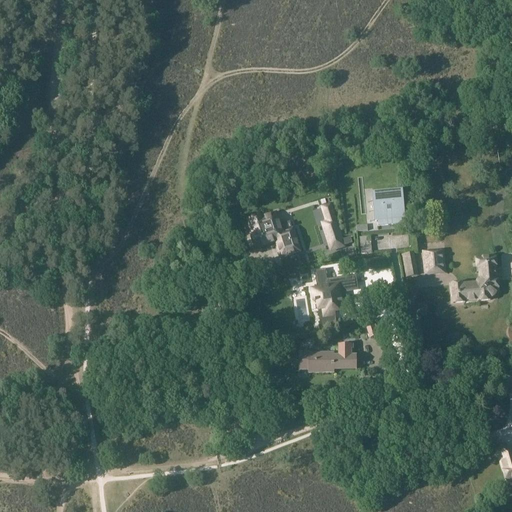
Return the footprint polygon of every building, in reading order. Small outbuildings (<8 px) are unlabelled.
[(402,192),(371,195),(374,223),(378,222),(378,227),(402,225),(401,221),(405,220),(402,192)] [(264,214),(246,220),(250,233),(249,234),(255,251),(269,247),(269,248),(274,246),(279,261),(302,253),(294,227),(291,228),(290,222),(281,225),(277,212),(264,216),(264,214)] [(343,240),(336,218),(324,222),(320,223),(330,253),(346,249),(345,246),(353,244),(351,238),(343,240)] [(370,237),(359,238),(361,255),(372,254),(370,237)] [(426,275),(444,273),(442,252),(424,254),(426,275)] [(414,253),(400,256),(405,279),(418,276),(414,253)] [(453,304),(465,303),(464,301),(478,300),(478,302),(490,301),(490,299),(492,298),(493,297),(495,296),(495,294),(496,292),(498,292),(497,280),(494,280),(494,270),(496,270),(495,258),(476,259),(477,271),(479,271),(480,281),(478,282),(477,284),(476,285),(463,286),(463,285),(451,286),(453,304)] [(368,270),(386,267),(384,259),(367,262),(368,270)] [(318,289),(311,290),(313,302),(314,302),(314,304),(316,303),(317,310),(317,311),(317,312),(320,311),(321,319),(334,317),(333,313),(334,313),(339,312),(337,305),(342,304),(341,299),(343,299),(342,293),(357,290),(355,277),(328,281),(328,280),(327,281),(326,276),(327,276),(327,273),(326,273),(326,271),(315,273),(316,275),(318,289)] [(365,325),(370,339),(378,336),(374,322),(365,325)] [(298,367),(299,367),(299,371),(308,371),(308,374),(333,374),(333,371),(356,371),(356,356),(351,356),(351,350),(353,350),(353,346),(338,345),(338,357),(327,357),(327,354),(309,354),(309,353),(298,353),(298,367)] [(511,451),(501,446),(495,456),(498,458),(505,483),(511,481),(511,451)]
